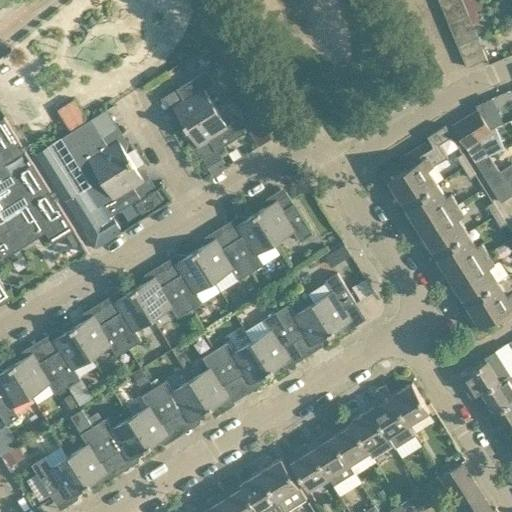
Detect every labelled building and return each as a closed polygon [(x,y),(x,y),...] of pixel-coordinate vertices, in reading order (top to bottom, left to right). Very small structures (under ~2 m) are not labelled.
[(468,13),(464,4),(445,13),(448,22),(468,13)] [(472,22),(468,13),(448,22),(452,31),(472,22)] [(214,42),(204,48),(210,57),(220,51),(214,42)] [(487,58),(483,48),(463,57),(467,66),(487,58)] [(173,105),(186,125),(216,106),(205,88),(215,81),(207,68),(177,87),(184,98),(173,105)] [(67,127),(84,116),(70,96),(54,108),(67,127)] [(216,106),(186,125),(198,145),(209,138),(216,149),(218,148),(246,130),(238,118),(227,124),(216,106)] [(480,139),(492,131),(478,109),(466,117),(480,139)] [(0,298),(9,293),(0,278),(0,259),(46,230),(53,242),(67,234),(75,246),(83,241),(5,116),(0,118),(0,157),(1,159),(0,159),(0,298)] [(91,117),(62,136),(72,153),(80,165),(91,184),(132,159),(126,150),(119,139),(109,145),(102,134),(91,117)] [(466,117),(453,125),(467,147),(475,160),(489,153),(480,139),(466,117)] [(263,122),(251,130),(259,144),(271,136),(263,122)] [(429,168),(434,165),(449,156),(440,143),(452,135),(446,124),(428,136),(430,139),(399,158),(406,168),(396,174),(389,178),(393,186),(420,228),(458,204),(452,194),(446,197),(429,168)] [(216,149),(203,157),(213,174),(229,165),(218,148),(216,149)] [(457,156),(470,177),(476,174),(463,152),(457,156)] [(489,153),(475,160),(487,179),(501,201),(511,194),(511,190),(500,171),(489,153)] [(91,184),(86,187),(98,205),(103,202),(111,215),(141,196),(134,185),(144,178),(136,166),(132,159),(91,184)] [(511,163),(500,171),(511,190),(511,163)] [(79,190),(65,199),(95,247),(123,230),(114,215),(103,221),(101,223),(80,190),(79,190)] [(277,198),(257,211),(276,241),(294,229),(300,240),(313,232),(294,202),(283,209),(277,198)] [(507,222),(496,205),(493,201),(487,204),(501,226),(507,222)] [(437,256),(450,277),(488,253),(482,243),(477,246),(459,217),(464,214),(458,204),(420,228),(433,248),(435,247),(439,254),(437,256)] [(243,234),(233,240),(251,270),(264,262),(257,252),(276,241),(257,211),(237,223),(243,234)] [(216,236),(196,249),(215,279),(233,268),(239,278),(251,270),(233,240),(222,247),(216,236)] [(345,243),(327,253),(334,264),(351,253),(345,243)] [(182,272),(172,278),(190,308),(203,301),(196,290),(215,279),(196,249),(176,261),(182,272)] [(488,253),(450,277),(463,297),(465,296),(470,303),(468,305),(481,326),(498,315),(502,322),(511,315),(511,292),(507,295),(489,266),(495,263),(488,253)] [(331,289),(313,301),(332,331),(352,319),(346,308),(356,301),(338,271),(325,279),(331,289)] [(155,275),(135,287),(153,317),(172,306),(178,316),(181,314),(189,309),(190,308),(172,278),(161,285),(155,275)] [(121,310),(111,317),(129,346),(142,339),(135,329),(153,317),(135,287),(115,299),(121,310)] [(288,302),(276,310),(295,340),(305,333),(312,343),(332,331),(313,301),(295,312),(288,302)] [(264,317),(246,329),(252,339),(271,369),(279,364),(291,357),(284,346),(295,340),(276,310),(264,317)] [(94,313),(74,325),(92,355),(111,344),(117,354),(129,346),(111,317),(100,323),(94,313)] [(60,348),(50,355),(68,385),(81,377),(74,367),(92,355),(74,325),(54,338),(60,348)] [(227,340),(215,348),(234,378),(244,371),(251,382),(271,369),(252,339),(234,350),(227,340)] [(486,360),(459,377),(472,397),(482,391),(511,373),(510,372),(511,371),(511,349),(508,342),(496,350),(487,355),(484,357),(486,360)] [(209,366),(191,377),(210,407),(230,395),(223,384),(234,378),(215,348),(203,356),(209,366)] [(32,351),(12,363),(31,394),(50,382),(56,392),(68,385),(50,355),(39,361),(32,351)] [(31,394),(12,363),(0,371),(0,412),(7,423),(20,415),(13,405),(31,394)] [(142,369),(133,374),(140,385),(148,380),(142,369)] [(482,391),(495,411),(511,400),(511,375),(511,373),(482,391)] [(166,378),(154,386),(173,416),(183,410),(190,420),(210,407),(191,377),(173,389),(166,378)] [(386,384),(385,384),(409,422),(430,409),(412,381),(392,394),(386,384)] [(383,400),(371,407),(388,435),(396,446),(416,433),(409,422),(385,384),(376,390),(383,400)] [(148,404),(130,415),(149,446),(169,433),(162,423),(173,416),(154,386),(142,394),(148,404)] [(71,392),(64,397),(71,408),(78,404),(71,392)] [(511,400),(495,411),(508,432),(511,428),(511,400)] [(371,407),(351,420),(352,422),(370,450),(373,456),(394,443),(388,435),(371,407)] [(98,411),(88,416),(93,424),(112,454),(122,448),(129,458),(149,446),(130,415),(112,427),(105,417),(103,418),(98,411)] [(370,450),(352,422),(332,435),(349,463),(370,450)] [(87,442),(69,454),(88,484),(108,471),(101,461),(112,454),(93,424),(81,432),(87,442)] [(318,444),(312,448),(329,475),(329,476),(334,484),(341,494),(361,481),(355,471),(349,463),(332,435),(329,430),(315,439),(318,444)] [(329,475),(309,443),(297,450),(296,453),(298,456),(291,461),(308,488),(329,475)] [(17,446),(4,454),(10,464),(23,455),(17,446)] [(88,484),(69,454),(51,465),(44,455),(32,463),(50,493),(61,486),(68,496),(88,484)] [(281,457),(260,470),(286,510),(306,497),(299,485),(281,457)] [(463,462),(462,461),(440,474),(448,486),(470,473),(463,462)] [(239,480),(239,481),(258,511),(283,511),(286,510),(260,470),(241,482),(239,480)] [(448,486),(455,498),(477,485),(470,473),(448,486)] [(219,493),(218,493),(230,511),(258,511),(239,481),(225,489),(228,494),(222,498),(219,493)] [(423,491),(413,497),(421,510),(422,509),(431,504),(423,491)] [(207,507),(201,511),(230,511),(218,493),(205,502),(207,507)] [(463,511),(487,511),(492,509),(485,497),(463,511)]
